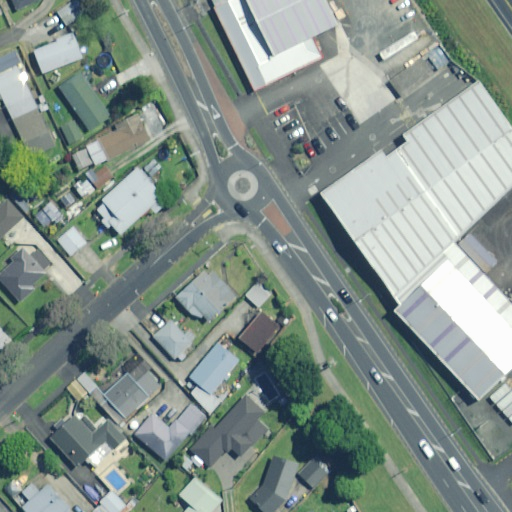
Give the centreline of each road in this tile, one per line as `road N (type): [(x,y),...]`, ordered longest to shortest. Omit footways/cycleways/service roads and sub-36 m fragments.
road 1 (secondary): [(476,511),(261,200)]
road 2 (residential): [(0,405),(223,200)]
road 3 (secondary): [(231,164),(152,0)]
